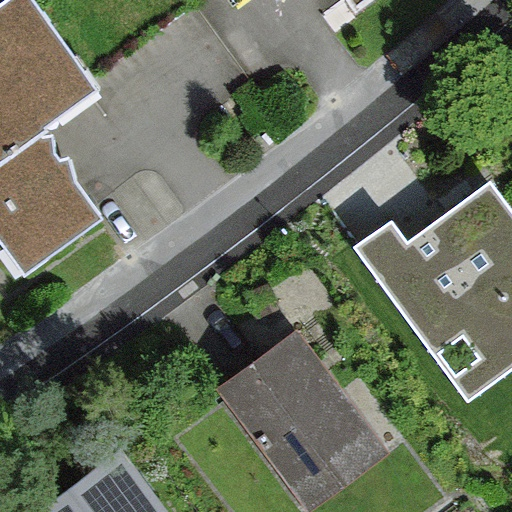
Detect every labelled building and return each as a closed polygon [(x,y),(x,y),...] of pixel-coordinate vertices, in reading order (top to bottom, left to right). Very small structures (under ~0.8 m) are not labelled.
[(0,0),(0,202),(49,266),(135,202),(70,116),(116,66),(65,0),(0,0)] [(341,0),(353,16),(375,0),(341,0)] [(511,238),(478,193),(420,235),(498,340),(486,355),(511,389),(511,238)] [(321,314),(235,377),(326,502),(413,439),(321,314)] [(191,511),(143,445),(49,511),(191,511)]
